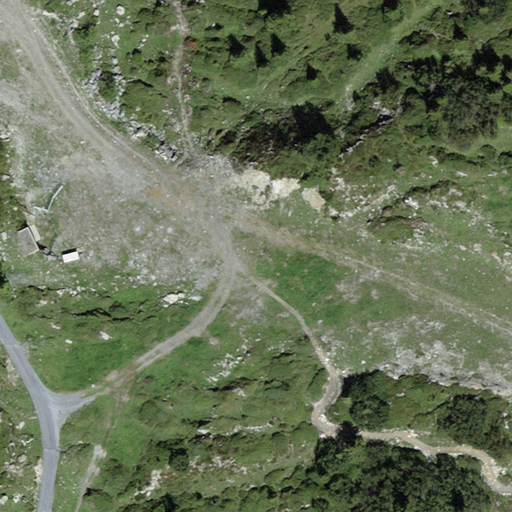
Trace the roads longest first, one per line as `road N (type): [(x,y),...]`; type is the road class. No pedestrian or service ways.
road 1 (track): [(45,417),(116,384),(195,332),(232,266),(231,240),(204,182),(86,119),(2,0)]
road 2 (track): [(0,326),(45,417),(43,511)]
